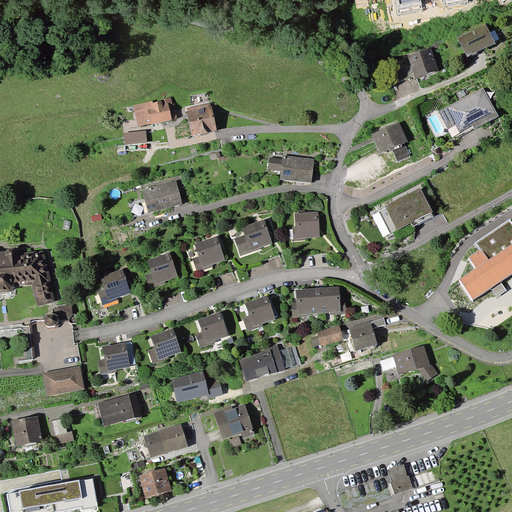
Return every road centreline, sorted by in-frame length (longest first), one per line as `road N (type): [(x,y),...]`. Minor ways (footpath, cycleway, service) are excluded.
road 1 (track): [(66,0),(282,40),(360,91),(369,111)]
road 2 (residential): [(83,337),(275,275),(360,275)]
road 3 (primary): [(511,401),(319,468)]
road 4 (residential): [(369,111),(351,130),(335,203),(360,275)]
road 5 (residential): [(360,275),(450,339),(491,357),(511,355)]
road 6 (primary): [(319,468),(180,511)]
road 7 (unknown): [(285,478),(259,387),(298,374)]
